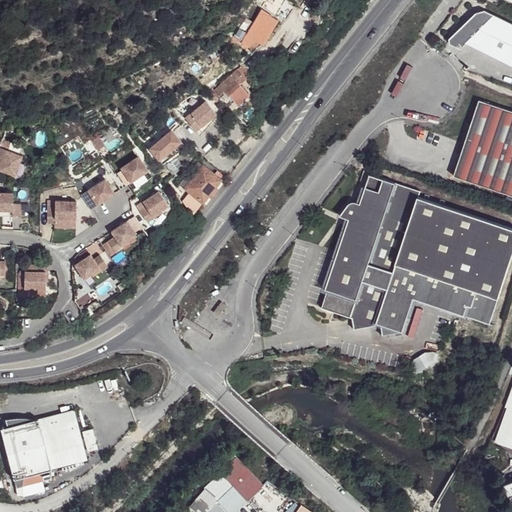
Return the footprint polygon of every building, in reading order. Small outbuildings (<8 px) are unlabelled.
[(278,14),(286,1),(284,0),(258,0),(264,4),(262,7),(276,17),(278,14)] [(286,1),(278,14),(283,18),(292,5),(286,1)] [(252,39),(254,40),(269,15),(259,9),(251,21),(243,33),(252,39)] [(449,45),(459,49),(464,44),(511,67),(511,24),(484,11),(476,14),(449,40),(449,45)] [(254,40),(260,44),(274,20),(269,15),(254,40)] [(251,21),(244,17),(233,33),(239,41),(243,33),(251,21)] [(244,47),(252,39),(243,33),(239,41),(244,47)] [(252,39),(244,47),(250,52),(260,44),(254,40),(252,39)] [(235,67),(242,74),(246,71),(239,64),(235,67)] [(235,67),(212,88),(218,93),(223,89),(237,104),(248,93),(239,83),(245,77),(242,74),(235,67)] [(182,116),(193,106),(187,100),(177,111),(182,116)] [(209,100),(186,114),(198,134),(220,120),(209,100)] [(511,111),(480,101),(455,176),(511,195),(511,111)] [(166,127),(146,147),(156,157),(177,138),(166,127)] [(177,138),(156,157),(162,163),(182,143),(177,138)] [(0,145),(0,160),(1,160),(0,162),(0,167),(15,173),(22,153),(0,145)] [(164,164),(171,172),(190,159),(185,151),(164,164)] [(129,180),(146,168),(136,153),(118,166),(129,180)] [(180,184),(185,187),(201,165),(197,161),(180,184)] [(194,213),(220,179),(202,164),(201,165),(185,187),(184,188),(190,192),(182,201),(188,209),(194,213)] [(129,180),(126,181),(130,187),(150,174),(146,168),(129,180)] [(327,293),(321,311),(352,321),(355,331),(373,328),(375,329),(377,324),(385,298),(393,300),(403,268),(498,299),(511,256),(511,227),(417,198),(419,192),(369,175),(359,204),(356,203),(353,203),(349,203),(346,205),(340,215),(348,221),(325,292),(327,293)] [(95,202),(113,190),(103,176),(85,188),(95,202)] [(150,213),(166,202),(156,188),(140,199),(144,204),(150,213)] [(11,190),(0,190),(0,207),(11,208),(11,190)] [(74,199),(53,199),(53,207),(47,207),(47,223),(55,223),(55,227),(74,227),(74,199)] [(144,204),(138,208),(145,220),(152,215),(150,213),(144,204)] [(113,235),(120,245),(136,234),(126,220),(109,231),(113,235)] [(120,245),(113,235),(107,240),(115,251),(121,247),(120,245)] [(92,256),(89,251),(72,262),(82,277),(98,266),(92,256)] [(98,266),(100,268),(106,264),(97,252),(92,256),(98,266)] [(36,261),(36,269),(44,269),(44,279),(46,279),(46,261),(36,261)] [(36,269),(22,268),(22,287),(44,287),(44,279),(44,269),(36,269)] [(385,298),(377,324),(402,332),(414,299),(490,324),(498,299),(403,268),(393,300),(385,298)] [(218,317),(226,306),(221,302),(213,313),(218,317)] [(417,373),(436,361),(439,353),(432,351),(425,352),(413,360),(410,365),(410,372),(417,373)] [(1,426),(13,477),(23,474),(40,470),(42,478),(50,477),(51,467),(88,458),(75,408),(35,418),(27,416),(18,416),(5,417),(7,424),(1,426)] [(83,431),(89,451),(99,448),(94,428),(83,431)] [(226,468),(204,488),(217,502),(250,471),(232,452),(221,462),(226,468)] [(23,474),(13,477),(16,485),(23,484),(23,474)] [(184,511),(207,511),(213,506),(199,495),(184,511)]
